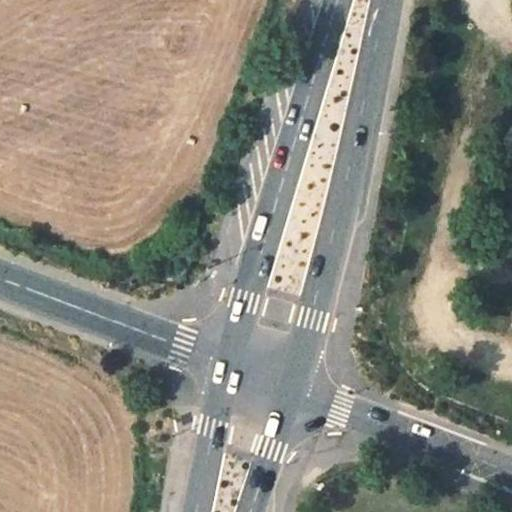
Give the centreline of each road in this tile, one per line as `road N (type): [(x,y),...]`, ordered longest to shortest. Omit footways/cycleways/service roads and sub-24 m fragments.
road 1 (primary): [(258,377),(367,0)]
road 2 (unclassified): [(258,377),(0,279)]
road 3 (unclassified): [(258,377),(511,473)]
road 4 (primary): [(223,511),(258,377)]
